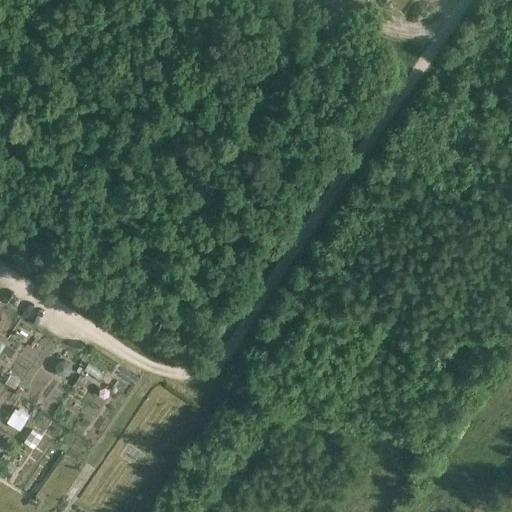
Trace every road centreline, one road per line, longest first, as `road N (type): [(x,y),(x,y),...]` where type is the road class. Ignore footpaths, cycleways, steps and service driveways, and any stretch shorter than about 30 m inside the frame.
road 1 (unclassified): [(217,384),(477,0)]
road 2 (track): [(217,384),(175,380),(0,255)]
